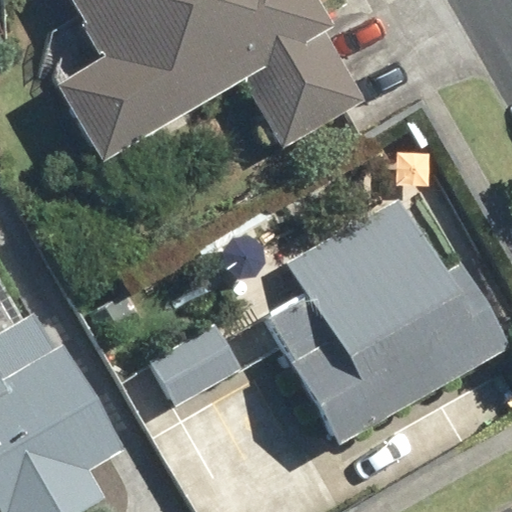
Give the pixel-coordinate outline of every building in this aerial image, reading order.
[(60,0),(93,56),(46,84),(91,162),(236,79),(275,146),(359,98),(319,29),(327,25),(312,0),(60,0)] [(435,275),(407,227),(296,290),(323,338),(283,361),(330,443),(499,347),(452,265),(435,275)] [(96,353),(137,321),(115,293),(74,325),(96,353)] [(28,311),(0,326),(0,511),(67,511),(94,497),(78,469),(115,448),(53,340),(46,344),(28,311)] [(158,408),(227,369),(204,328),(135,368),(158,408)] [(253,403),(179,442),(216,511),(231,511),(294,480),(253,403)]
